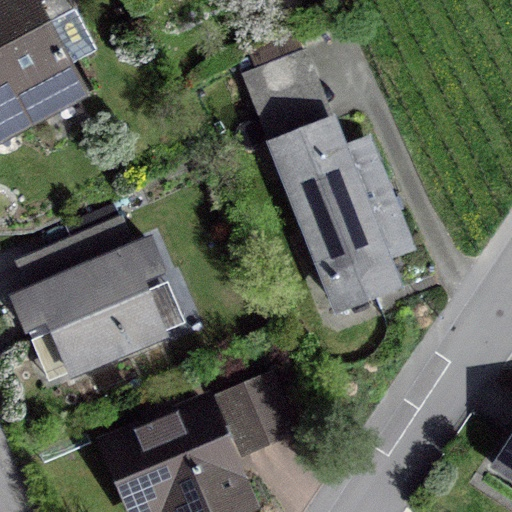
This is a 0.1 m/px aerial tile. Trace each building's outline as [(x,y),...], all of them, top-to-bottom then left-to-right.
[(0,0),(0,65),(29,121),(81,93),(83,96),(86,95),(66,59),(91,46),(72,11),(75,10),(69,0),(0,0)] [(0,136),(29,121),(0,65),(0,136)] [(329,120),(274,142),(318,253),(318,268),(324,268),(340,309),(395,287),(384,258),(408,249),(365,140),(341,150),(329,120)] [(151,242),(14,300),(27,330),(54,319),(57,328),(53,330),(70,371),(163,332),(145,291),(140,292),(137,284),(163,272),(151,242)] [(270,375),(220,396),(244,451),(293,430),(270,375)] [(205,402),(107,443),(136,511),(143,511),(178,497),(184,511),(231,511),(249,505),(205,402)] [(511,476),(511,435),(493,464),(511,476)]
